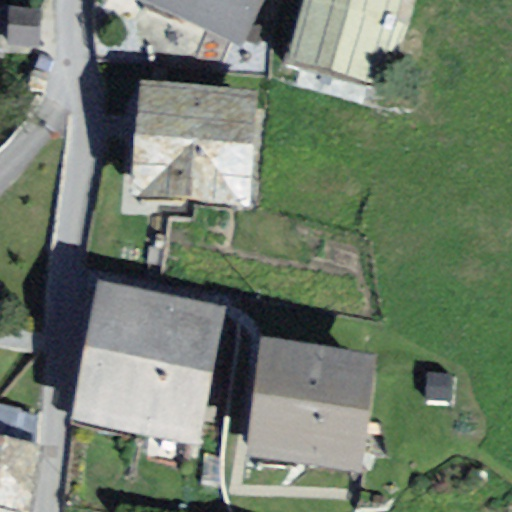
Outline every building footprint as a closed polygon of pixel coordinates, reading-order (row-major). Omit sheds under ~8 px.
[(245,0),(137,0),(136,5),(230,40),(245,0)] [(393,0),(303,0),(288,61),(373,82),(393,0)] [(236,112),(132,107),(128,191),(232,196),(236,112)] [(210,325),(90,302),(67,424),(186,447),(210,325)] [(364,365),(247,352),(235,457),(352,471),(364,365)] [(0,497),(30,503),(44,433),(0,424),(0,497)]
